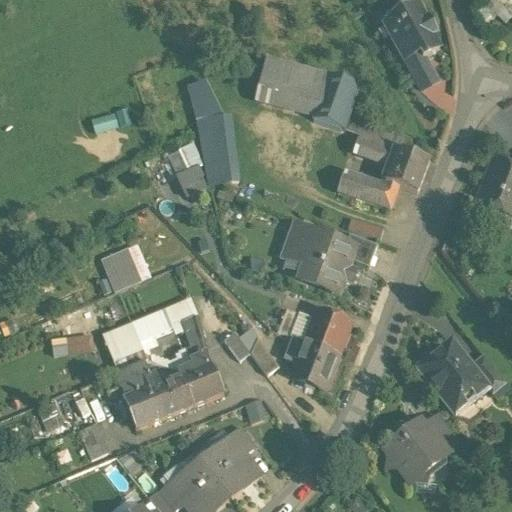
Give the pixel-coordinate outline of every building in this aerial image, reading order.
[(415,9),(409,8),(401,12),(399,18),(398,19),(401,25),(387,33),(407,71),(424,61),(438,54),(430,38),(433,37),(417,8),(415,9)] [(437,85),(424,61),(407,71),(420,94),(437,85)] [(328,79),(268,63),(258,101),(314,116),(328,79)] [(348,85),(328,79),(314,116),(312,122),(339,133),(343,123),(353,94),(348,85)] [(222,119),(205,84),(187,90),(196,124),(221,119),(222,119)] [(238,186),(230,119),(222,119),(221,119),(196,124),(208,187),(238,186)] [(386,137),(343,123),(339,133),(353,137),(349,150),(379,160),(386,137)] [(411,145),(386,137),(379,160),(378,164),(390,169),(396,152),(407,156),(411,145)] [(193,146),(151,166),(160,184),(175,177),(186,201),(205,192),(194,168),(201,165),(193,146)] [(407,156),(396,152),(390,169),(385,185),(397,189),(416,196),(428,163),(407,156)] [(511,220),(511,173),(493,166),(478,208),(511,220)] [(368,184),(344,176),(342,182),(337,195),(369,206),(371,198),(373,192),(368,184)] [(397,189),(385,185),(368,184),(373,192),(371,198),(391,205),(397,189)] [(391,205),(371,198),(369,206),(389,213),(391,205)] [(343,224),(334,220),(330,229),(340,232),(343,224)] [(383,232),(351,223),(348,233),(380,243),(383,232)] [(346,250),(297,232),(287,259),(307,266),(301,283),(338,297),(350,264),(354,253),(346,250)] [(378,249),(350,239),(346,250),(354,253),(350,264),(370,271),(378,249)] [(102,261),(115,295),(152,280),(140,246),(102,261)] [(189,304),(173,311),(179,327),(187,324),(197,320),(194,310),(192,311),(189,304)] [(173,311),(131,329),(137,344),(179,327),(173,311)] [(287,314),(279,337),(292,342),(300,319),(287,314)] [(352,330),(318,317),(307,348),(340,360),(352,330)] [(197,320),(187,324),(193,339),(202,336),(197,320)] [(131,329),(103,340),(114,365),(141,354),(137,344),(131,329)] [(51,343),(54,360),(96,353),(93,336),(51,343)] [(250,359),(235,338),(224,346),(240,367),(250,359)] [(279,373),(257,343),(250,359),(267,382),(279,373)] [(307,348),(294,343),(285,366),(298,371),(307,348)] [(340,360),(307,348),(298,371),(294,383),(327,395),(340,360)] [(445,349),(420,369),(452,410),(469,396),(474,402),(488,391),(489,390),(472,367),(459,351),(457,352),(445,350),(445,349)] [(507,385),(484,357),(472,367),(489,390),(488,391),(493,397),(507,385)] [(207,359),(190,365),(192,368),(177,375),(179,381),(180,381),(209,369),(207,359)] [(147,366),(119,378),(125,391),(143,382),(149,394),(157,391),(147,366)] [(180,381),(179,381),(193,411),(223,399),(209,369),(180,381)] [(119,378),(82,393),(90,410),(108,403),(107,399),(122,392),(125,391),(119,378)] [(157,391),(149,394),(162,424),(193,411),(179,381),(157,391)] [(125,391),(122,392),(127,402),(122,404),(136,434),(162,424),(149,394),(143,382),(125,391)] [(247,406),(251,425),(266,422),(263,403),(247,406)] [(462,447),(440,419),(425,431),(446,459),(462,447)] [(413,430),(402,429),(401,439),(386,451),(390,457),(389,469),(401,471),(412,486),(415,484),(427,485),(429,473),(446,459),(425,431),(420,425),(413,430)] [(108,457),(95,428),(79,435),(91,464),(108,457)] [(255,451),(239,431),(227,441),(229,443),(230,442),(245,460),(255,451)] [(245,460),(230,442),(229,443),(201,466),(231,502),(260,479),(245,460)] [(171,489),(170,490),(184,508),(187,511),(218,511),(231,502),(201,466),(171,489)] [(171,489),(169,487),(159,495),(171,511),(178,511),(184,508),(170,490),(171,489)] [(171,511),(159,495),(149,503),(156,511),(171,511)] [(349,511),(368,511),(371,505),(355,499),(349,511)]
